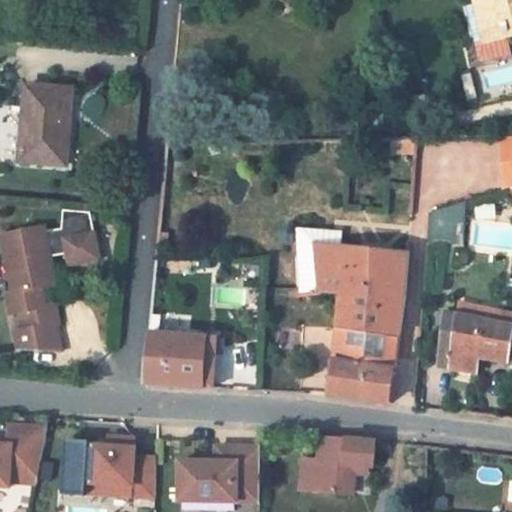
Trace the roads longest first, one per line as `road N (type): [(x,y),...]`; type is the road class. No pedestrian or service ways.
road 1 (residential): [(164,0),(125,403)]
road 2 (residential): [(125,403),(511,436)]
road 3 (residential): [(0,394),(125,403)]
